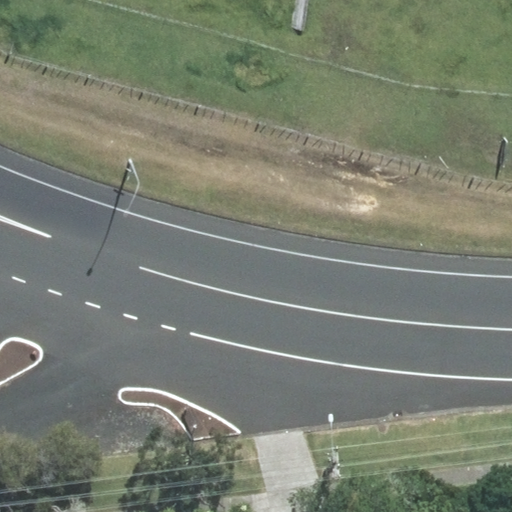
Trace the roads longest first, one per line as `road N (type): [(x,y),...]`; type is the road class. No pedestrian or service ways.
road 1 (secondary): [(159,280),(274,310),(511,335)]
road 2 (residential): [(159,280),(77,382),(0,430)]
road 3 (secondary): [(0,219),(159,280)]
